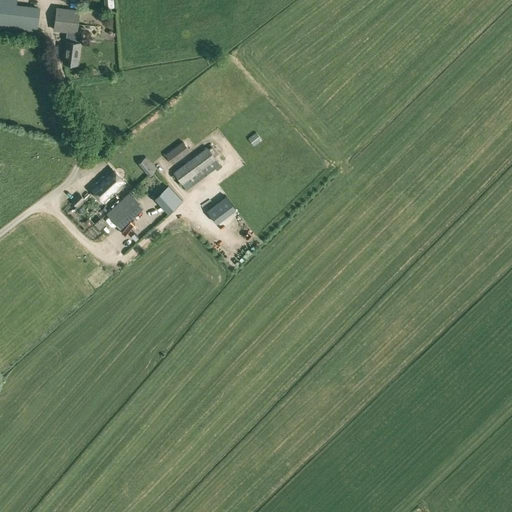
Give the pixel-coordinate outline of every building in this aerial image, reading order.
[(0,0),(0,26),(9,28),(11,13),(14,13),(15,6),(16,6),(16,0),(0,0)] [(39,9),(16,6),(15,6),(14,13),(11,13),(9,28),(37,32),(39,9)] [(77,64),(81,38),(81,31),(76,31),(79,11),(57,8),(55,29),(70,31),(68,42),(65,42),(63,62),(77,64)] [(256,131),(248,138),(254,145),(262,139),(256,131)] [(166,155),(172,163),(190,150),(183,142),(166,155)] [(182,184),(216,158),(207,147),(173,172),(182,184)] [(149,174),(155,169),(151,165),(146,170),(149,174)] [(109,186),(115,192),(120,188),(126,183),(112,168),(100,179),(108,187),(109,186)] [(108,187),(100,179),(90,188),(104,202),(115,192),(109,186),(108,187)] [(130,191),(125,195),(106,213),(120,228),(144,206),(130,191)] [(212,200),(217,207),(229,198),(223,192),(212,200)] [(76,206),(83,198),(78,193),(71,201),(76,206)] [(200,209),(206,217),(218,209),(211,201),(200,209)] [(100,230),(107,223),(101,217),(94,224),(100,230)]
